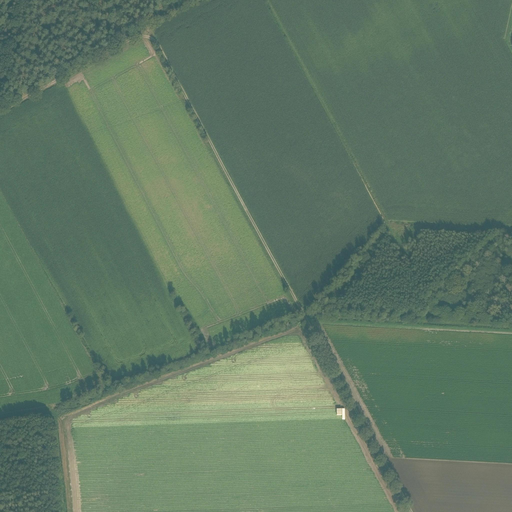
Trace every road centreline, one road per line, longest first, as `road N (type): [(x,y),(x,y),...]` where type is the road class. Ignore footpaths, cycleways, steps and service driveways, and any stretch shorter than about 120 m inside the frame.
road 1 (track): [(0,110),(136,37),(157,44),(411,511)]
road 2 (track): [(66,511),(56,420),(39,413),(0,419)]
